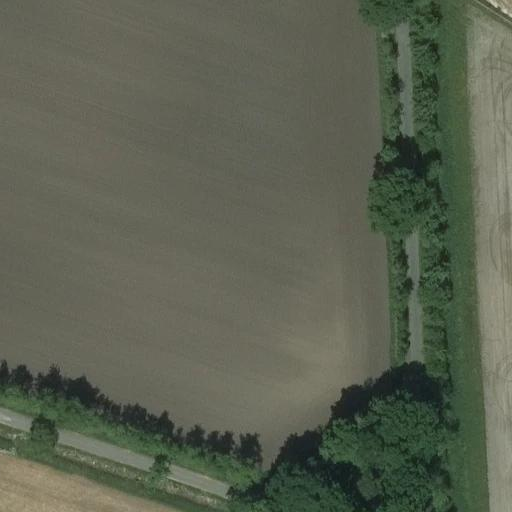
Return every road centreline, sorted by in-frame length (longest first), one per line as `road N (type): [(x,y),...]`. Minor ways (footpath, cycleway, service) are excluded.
road 1 (unclassified): [(398,0),(421,511)]
road 2 (unclassified): [(0,417),(269,511)]
